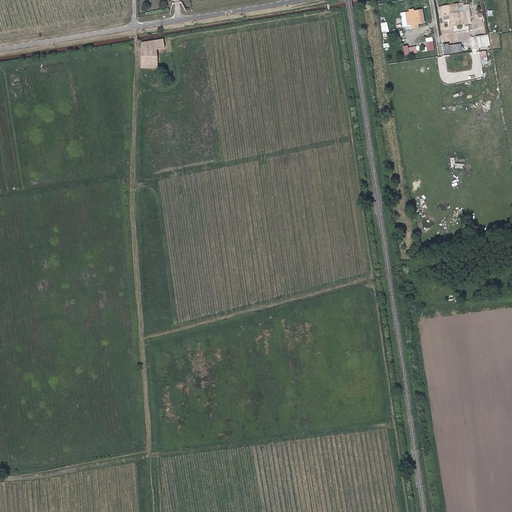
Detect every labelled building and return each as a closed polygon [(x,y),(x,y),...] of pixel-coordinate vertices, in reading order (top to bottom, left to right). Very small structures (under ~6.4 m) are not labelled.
[(458,4),(439,7),(441,16),(450,14),(452,26),(465,24),(468,23),(471,23),(470,17),(468,18),(466,11),(459,12),(458,4)] [(408,12),(400,13),(403,27),(406,26),(407,30),(419,28),(418,24),(426,23),(423,9),(414,11),(408,12)] [(469,24),(471,35),(484,32),(483,26),(477,27),(476,22),(469,24)] [(488,35),(477,37),(479,47),(490,46),(488,35)] [(427,50),(435,50),(434,37),(427,38),(427,50)] [(164,40),(143,42),(142,68),(157,68),(167,66),(164,40)] [(462,42),(444,45),(445,54),(463,51),(462,42)] [(409,45),(404,46),(406,55),(418,53),(417,45),(410,47),(409,45)] [(486,51),(480,52),(481,60),(487,59),(493,58),(492,51),(486,52),(486,51)]
